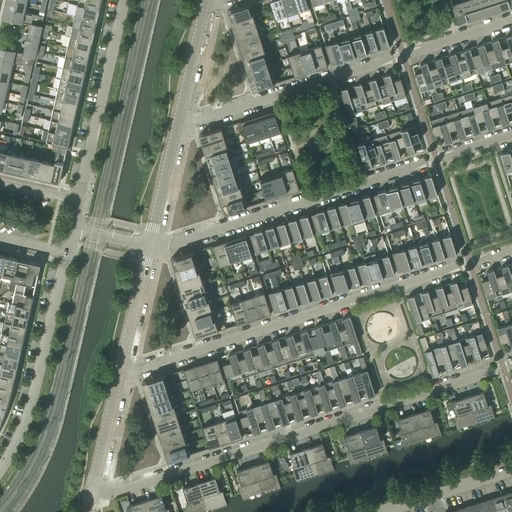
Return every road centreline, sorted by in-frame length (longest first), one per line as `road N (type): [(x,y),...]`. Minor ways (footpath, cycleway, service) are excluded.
road 1 (residential): [(90,497),(511,362)]
road 2 (residential): [(119,373),(511,251)]
road 3 (residential): [(148,246),(511,136)]
road 4 (residential): [(176,123),(511,20)]
road 5 (residential): [(0,468),(23,424),(66,252)]
road 6 (residential): [(77,201),(123,0)]
road 7 (residential): [(119,373),(148,246)]
road 8 (residential): [(90,497),(119,373)]
road 9 (residential): [(176,123),(205,0)]
road 10 (residential): [(148,246),(176,123)]
